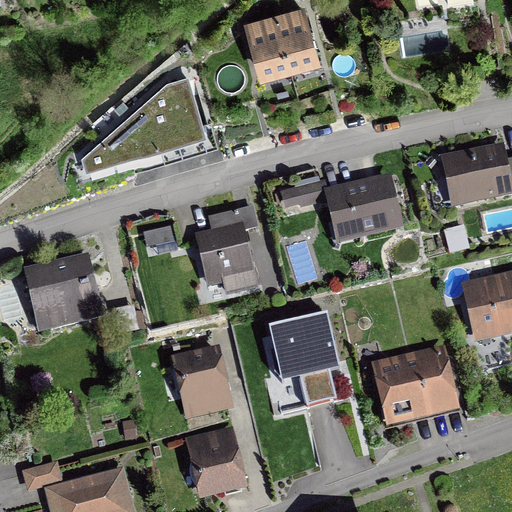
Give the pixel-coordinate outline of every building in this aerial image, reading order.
[(305,2),(282,9),(263,14),(243,19),(260,78),(290,70),(293,82),(319,75),(315,63),(321,61),(305,2)] [(81,157),(85,173),(90,171),(91,177),(132,165),(134,172),(218,147),(213,130),(216,130),(214,120),(203,123),(189,74),(167,81),(81,157)] [(504,143),(440,155),(451,208),(511,196),(511,158),(507,160),(504,143)] [(328,189),(324,190),(327,202),(337,244),(404,228),(391,174),(328,189)] [(326,180),(281,191),(285,209),(299,205),(300,208),(327,202),(324,190),(328,189),(326,180)] [(253,207),(208,217),(211,230),(196,234),(208,288),(223,284),(226,296),(258,289),(245,231),(258,228),(253,207)] [(444,230),(450,254),(470,249),(464,225),(444,230)] [(143,232),(147,248),(156,246),(158,256),(176,252),(170,226),(143,232)] [(38,333),(104,318),(89,254),(24,270),(38,333)] [(465,341),(472,375),(511,366),(511,360),(508,341),(511,340),(511,271),(461,282),(473,339),(465,341)] [(118,334),(138,330),(134,306),(113,310),(118,334)] [(340,370),(327,314),(268,327),(281,383),(299,379),(306,408),(337,401),(330,372),(340,370)] [(219,346),(171,357),(185,420),(234,408),(219,346)] [(445,346),(370,362),(385,429),(460,413),(445,346)] [(123,423),(126,440),(137,438),(135,421),(123,423)] [(248,488),(233,427),(185,439),(200,500),(248,488)] [(57,462),(22,471),(27,492),(63,482),(57,462)] [(134,511),(123,468),(44,489),(49,511),(134,511)]
